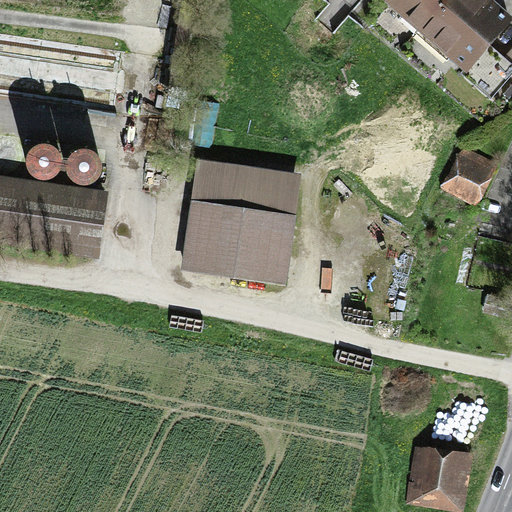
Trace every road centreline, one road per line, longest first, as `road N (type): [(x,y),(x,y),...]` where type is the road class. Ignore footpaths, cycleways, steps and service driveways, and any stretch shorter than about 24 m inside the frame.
road 1 (track): [(427,354),(0,264)]
road 2 (track): [(155,0),(138,137),(141,293)]
road 3 (track): [(0,116),(138,137)]
